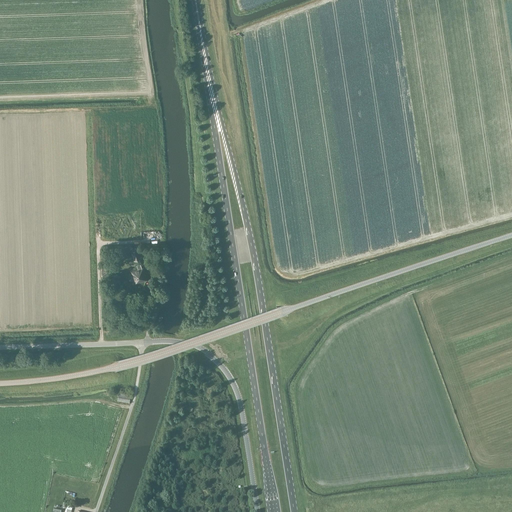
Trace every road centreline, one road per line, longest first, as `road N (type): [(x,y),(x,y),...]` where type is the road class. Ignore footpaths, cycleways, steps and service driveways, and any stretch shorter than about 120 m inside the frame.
road 1 (unclassified): [(0,383),(145,358),(511,235)]
road 2 (primary): [(294,511),(250,242),(201,34)]
road 3 (primary): [(201,34),(274,511)]
road 4 (unclassified): [(257,511),(238,395),(201,350),(166,340),(0,347)]
